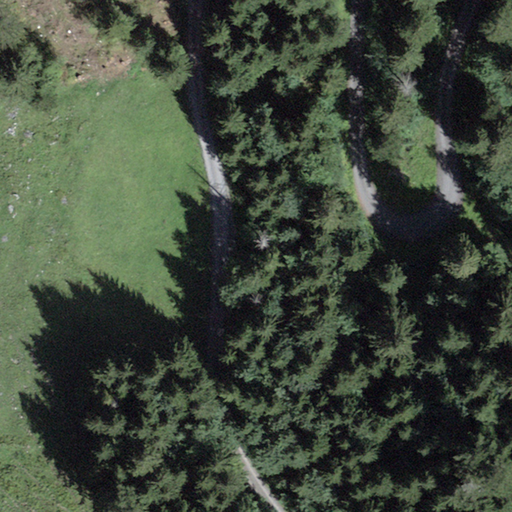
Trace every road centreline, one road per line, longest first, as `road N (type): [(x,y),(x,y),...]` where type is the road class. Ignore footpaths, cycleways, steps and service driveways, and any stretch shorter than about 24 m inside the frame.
road 1 (track): [(188,0),(188,100),(214,217),(209,395),(222,438),(272,511)]
road 2 (track): [(478,0),(443,102),(440,174),(416,215),(376,225),(357,201),(341,0)]
